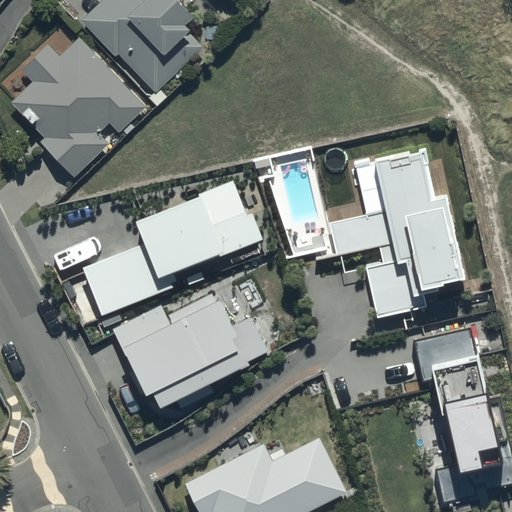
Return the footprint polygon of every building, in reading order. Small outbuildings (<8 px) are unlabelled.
[(98,0),(79,17),(113,55),(117,52),(152,91),(203,45),(182,22),(191,15),(177,0),(98,0)] [(109,119),(119,131),(146,108),(81,35),(58,55),(46,42),(18,67),(30,81),(10,99),(43,136),(39,139),(70,175),(109,141),(98,128),(109,119)] [(422,148),(371,160),(382,208),(327,221),(335,254),(377,244),(382,261),(364,265),(376,316),(425,304),(421,288),(467,277),(447,192),(433,195),(422,148)] [(140,240),(82,263),(80,264),(99,312),(125,302),(177,282),(173,271),(262,235),(252,209),(244,212),(230,177),(131,217),(140,240)] [(214,299),(122,343),(119,345),(141,391),(150,386),(158,403),(244,362),(214,299)] [(470,328),(414,341),(424,380),(431,378),(441,417),(447,416),(458,463),(437,468),(445,500),(511,484),(511,450),(499,398),(487,400),(470,328)] [(261,441),(181,480),(197,511),(210,511),(307,511),(348,492),(319,435),(270,459),(261,441)]
